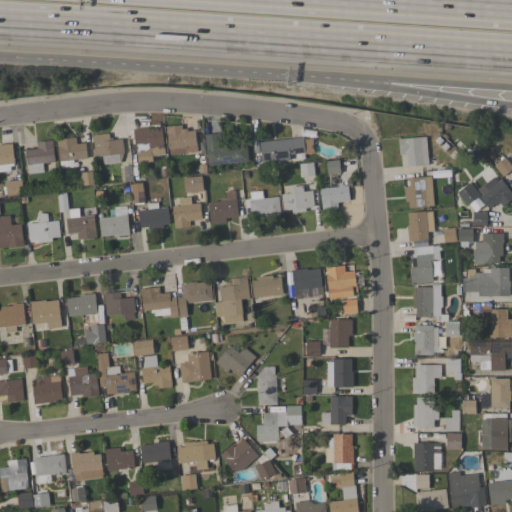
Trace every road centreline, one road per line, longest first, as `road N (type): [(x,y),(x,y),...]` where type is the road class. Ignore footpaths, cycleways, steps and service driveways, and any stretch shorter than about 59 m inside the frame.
road 1 (motorway): [(0,21),(501,54)]
road 2 (residential): [(382,511),(378,229),(373,162),(357,131)]
road 3 (residential): [(0,273),(378,229)]
road 4 (residential): [(0,117),(155,100),(212,102),(357,131)]
road 5 (motorway): [(35,59),(350,81)]
road 6 (residential): [(0,435),(223,409)]
road 7 (motorway): [(502,13),(306,0)]
road 8 (motorway): [(350,81),(511,105)]
road 9 (motorway): [(350,81),(511,88)]
